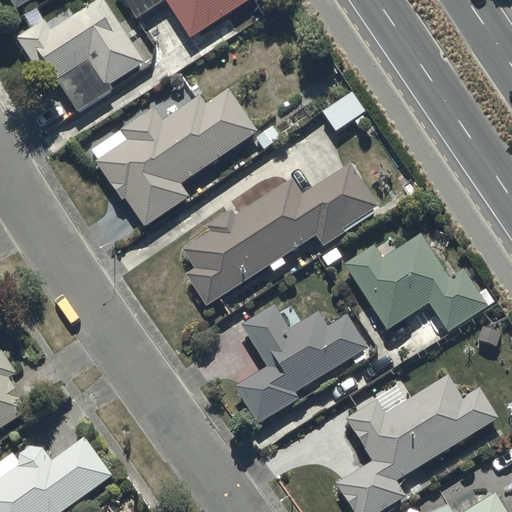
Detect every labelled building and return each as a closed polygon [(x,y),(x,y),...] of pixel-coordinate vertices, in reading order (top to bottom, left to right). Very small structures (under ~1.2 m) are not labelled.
[(7,0),(16,14),(40,0),(7,0)] [(166,8),(191,45),(259,0),(119,0),(137,26),(166,8)] [(145,69),(103,4),(51,37),(45,27),(17,45),(44,86),(52,81),(57,90),(59,89),(78,119),(113,96),(111,92),(145,69)] [(190,204),(182,192),(258,139),(229,96),(207,111),(200,102),(181,115),(177,109),(168,115),(172,120),(162,126),(154,114),(93,156),(99,166),(95,169),(123,208),(126,206),(146,235),(190,204)] [(353,98),(322,119),(336,138),(355,125),(364,139),(373,133),(365,121),(367,119),(353,98)] [(187,282),(207,313),(270,273),(274,279),(286,271),(282,264),(316,242),(323,253),(375,220),(373,216),(377,213),(349,169),(302,199),(293,185),(236,222),(232,216),(207,233),(210,238),(182,256),(195,276),(187,282)] [(387,338),(429,311),(448,340),(497,307),(487,293),(479,299),(463,276),(451,285),(420,239),(383,264),(374,251),(345,271),(370,308),(358,316),(379,339),(384,334),(387,338)] [(300,405),(296,399),(354,364),(357,369),(374,358),(353,324),(350,326),(347,321),(328,332),(319,318),(289,336),(274,312),(242,332),(268,374),(236,394),(258,431),(300,405)] [(0,435),(29,418),(9,385),(18,380),(0,350),(0,435)] [(397,511),(408,506),(397,487),(500,426),(480,394),(463,404),(449,381),(386,419),(378,406),(347,425),(373,468),(336,490),(348,511),(397,511)] [(0,511),(72,511),(113,483),(86,444),(51,468),(43,456),(32,454),(21,461),(20,467),(13,459),(0,467),(0,511)] [(503,511),(496,499),(475,511),(448,511),(447,511),(503,511)]
